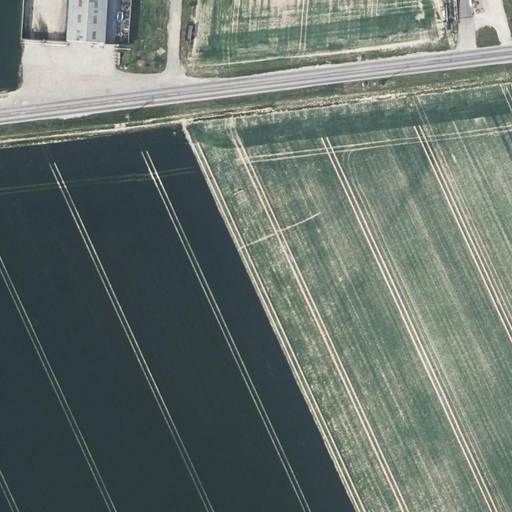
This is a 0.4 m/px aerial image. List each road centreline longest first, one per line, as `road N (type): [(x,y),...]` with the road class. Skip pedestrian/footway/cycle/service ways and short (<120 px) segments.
road 1 (secondary): [(0,115),(511,51)]
road 2 (track): [(0,139),(511,79)]
